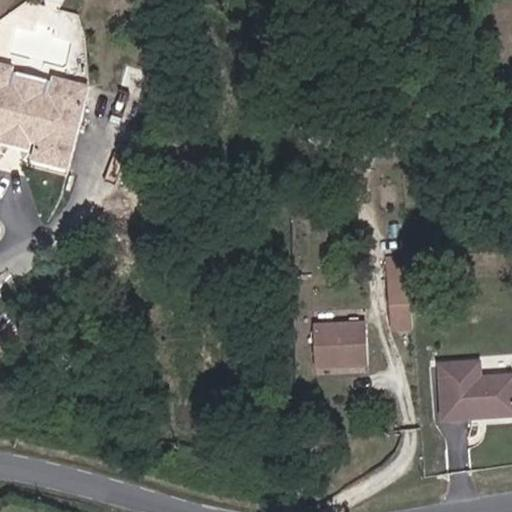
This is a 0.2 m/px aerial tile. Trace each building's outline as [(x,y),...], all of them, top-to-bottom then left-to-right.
[(31,164),(53,170),(73,89),(57,85),(52,102),(42,100),(14,92),(7,91),(12,72),(0,68),(0,136),(25,142),(35,145),(31,164)] [(14,92),(42,100),(46,87),(17,80),(14,92)] [(144,105),(149,86),(124,80),(119,98),(144,105)] [(53,170),(66,173),(88,93),(73,89),(53,170)] [(0,146),(22,153),(25,142),(0,136),(0,146)] [(395,318),(416,318),(416,271),(395,272),(395,318)] [(320,357),(373,356),(372,313),(319,315),(320,357)] [(444,416),(511,411),(510,372),(481,373),(480,354),(441,357),(444,416)]
